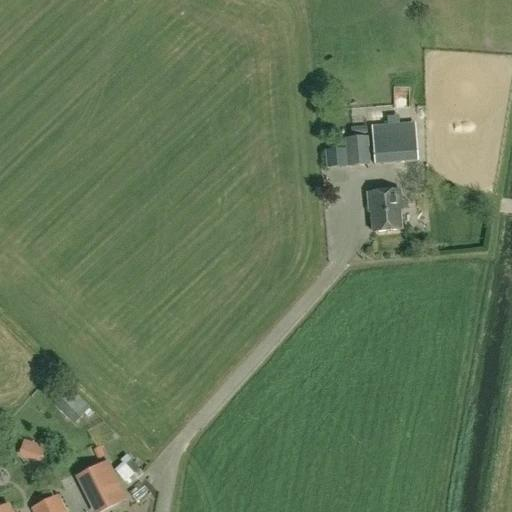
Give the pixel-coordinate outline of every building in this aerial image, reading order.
[(401,124),(372,126),(375,164),(418,161),(416,130),(401,131),(401,124)] [(368,166),(367,141),(349,142),(351,167),(368,166)] [(373,233),(403,231),(400,192),(368,194),(369,213),(372,213),(373,233)] [(83,415),(93,405),(73,383),(62,393),(83,415)] [(26,435),(20,449),(40,457),(46,443),(26,435)] [(125,477),(136,471),(130,457),(118,463),(125,477)] [(108,463),(78,478),(94,511),(103,511),(126,501),(108,463)] [(65,511),(58,497),(33,509),(34,511),(65,511)]
